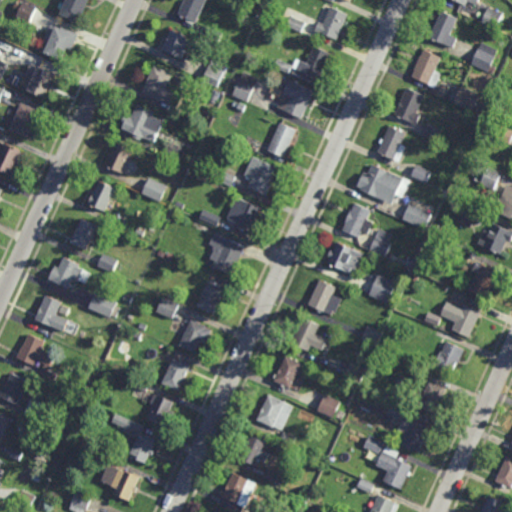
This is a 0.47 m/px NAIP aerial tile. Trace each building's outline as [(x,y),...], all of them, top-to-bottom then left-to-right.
[(69,0),(63,15),(82,23),(91,0),(69,0)] [(188,0),(180,19),(195,27),(207,0),(188,0)] [(37,8),(30,21),(16,14),(18,10),(13,7),(16,1),(22,4),(23,1),(37,8)] [(503,12),(497,27),(483,21),(489,6),(503,12)] [(334,9),(349,14),(339,41),(317,34),(320,22),(328,25),(334,9)] [(430,39),(453,47),(457,38),(450,35),(457,19),(440,12),(430,39)] [(301,33),(286,25),(291,15),(306,23),(301,33)] [(48,53),(66,61),(78,35),(59,26),(56,31),(50,28),(44,40),(52,44),(48,53)] [(219,40),(204,34),(208,26),(222,32),(219,40)] [(165,51),(185,60),(194,40),(173,31),(165,51)] [(34,46),(28,43),(32,34),(38,37),(34,46)] [(489,71),(472,63),(482,42),(499,50),(489,71)] [(315,47),(331,54),(319,80),(298,71),(302,60),(308,63),(315,47)] [(303,57),(297,54),(300,49),(305,51),(303,57)] [(410,77),(435,88),(440,76),(433,72),(439,58),(422,50),(410,77)] [(0,78),(2,79),(8,64),(0,59),(0,78)] [(288,73),(274,67),(277,59),(292,66),(288,73)] [(217,87),(203,80),(209,65),(216,68),(219,63),(227,67),(217,87)] [(144,92),(171,105),(177,92),(168,88),(174,76),(156,67),(144,92)] [(33,90),(48,97),(58,75),(43,68),(33,90)] [(247,101),(232,94),(235,86),(230,84),(233,76),(239,78),(242,70),(258,77),(247,101)] [(291,80),(315,93),(302,119),(266,102),(273,88),(284,93),(291,80)] [(474,110),(455,102),(462,86),(481,94),(474,110)] [(218,100),(210,97),(213,89),(221,92),(218,100)] [(393,114),(415,124),(419,116),(414,114),(422,97),(405,89),(393,114)] [(242,111),(236,108),(238,102),(245,105),(242,111)] [(31,136),(41,111),(21,103),(11,127),(31,136)] [(123,130),(157,144),(166,124),(154,120),(156,115),(140,108),(135,121),(128,118),(123,130)] [(436,139),(423,133),(427,123),(441,130),(436,139)] [(283,124),(298,132),(285,161),(269,153),(283,124)] [(511,139),(511,142),(497,137),(502,125),(511,129),(511,139)] [(375,152),(398,163),(405,149),(397,146),(403,135),(387,127),(375,152)] [(180,163),(164,155),(170,141),(186,149),(180,163)] [(0,150),(0,169),(13,175),(23,150),(4,142),(0,150)] [(109,166),(125,173),(134,150),(118,143),(109,166)] [(254,157),(278,168),(271,184),(275,186),(270,197),(249,187),(253,180),(245,176),(254,157)] [(428,182),(412,176),(416,165),(432,171),(428,182)] [(488,167),(489,166),(503,173),(495,189),(477,180),(484,165),(488,167)] [(369,166),(409,182),(404,196),(393,192),(388,203),(355,190),(361,173),(366,174),(369,166)] [(231,187),(216,180),(221,170),(235,176),(231,187)] [(160,201),(142,193),(149,177),(167,185),(160,201)] [(91,203),(107,210),(117,189),(101,182),(91,203)] [(491,212),(511,220),(511,187),(503,184),(491,212)] [(237,197),(263,209),(254,232),(227,221),(237,197)] [(119,208),(118,208),(117,205),(122,202),(125,208),(120,210),(119,208)] [(481,208),(475,221),(474,221),(471,227),(460,222),(463,215),(457,212),(460,206),(465,208),(468,202),(481,208)] [(341,231),(358,238),(362,231),(367,233),(373,221),(366,218),(369,210),(353,203),(341,231)] [(426,229),(403,219),(410,203),(433,213),(426,229)] [(217,226),(199,219),(203,210),(221,217),(217,226)] [(82,220),(98,225),(89,250),(73,244),(82,220)] [(475,245),(499,256),(505,242),(510,244),(511,239),(511,234),(490,225),(487,233),(482,231),(475,245)] [(385,256),(370,250),(380,228),(392,233),(388,242),(391,244),(385,256)] [(433,241),(428,238),(431,232),(436,235),(433,241)] [(217,234),(247,248),(234,275),(215,266),(218,261),(212,257),(216,248),(211,246),(217,234)] [(429,251),(424,249),(427,242),(432,244),(429,251)] [(328,265),(353,275),(361,255),(337,244),(328,265)] [(163,257),(157,254),(159,249),(165,252),(163,257)] [(171,261),(165,259),(168,252),(174,255),(171,261)] [(113,272),(98,265),(103,253),(118,260),(113,272)] [(51,280),(69,289),(75,277),(86,283),(91,273),(80,268),(81,264),(67,257),(62,268),(58,266),(51,280)] [(479,266),(469,286),(485,294),(495,274),(479,266)] [(388,303),(370,295),(379,273),(397,281),(388,303)] [(310,307),(333,317),(336,311),(338,312),(344,299),(335,295),(338,288),(322,281),(310,307)] [(211,284),(227,291),(217,314),(200,307),(211,284)] [(110,318),(89,308),(97,292),(118,302),(110,318)] [(130,303),(123,299),(125,294),(133,297),(130,303)] [(38,320),(70,332),(74,321),(66,318),(70,307),(63,304),(64,301),(47,295),(38,320)] [(172,319),(156,312),(163,297),(179,304),(172,319)] [(449,331),(466,339),(478,314),(461,306),(459,311),(445,304),(439,315),(453,322),(449,331)] [(304,320),(319,326),(316,334),(328,338),(323,351),(312,346),(310,352),(294,346),(304,320)] [(194,322),(215,331),(209,344),(204,342),(200,350),(184,343),(194,322)] [(378,345),(362,339),(368,326),(383,333),(378,345)] [(140,340),(132,337),(135,331),(142,334),(140,340)] [(21,357),(39,364),(41,359),(54,365),(58,356),(42,349),(46,340),(31,334),(21,357)] [(433,367),(450,374),(461,351),(444,343),(433,367)] [(278,382),(294,388),(303,363),(287,357),(278,382)] [(178,359),(192,367),(179,392),(164,384),(178,359)] [(360,384),(345,377),(352,363),(367,370),(360,384)] [(4,398),(19,404),(28,381),(13,375),(4,398)] [(149,385),(146,392),(135,388),(138,381),(149,385)] [(416,408),(432,416),(444,391),(427,383),(416,408)] [(154,394),(177,404),(167,428),(151,421),(158,406),(150,402),(154,394)] [(340,418),(335,415),(334,418),(317,411),(324,395),(340,402),(338,408),(343,410),(340,418)] [(259,420),(275,428),(286,404),(270,397),(259,420)] [(37,425),(22,417),(31,398),(47,406),(37,425)] [(0,443),(3,445),(14,419),(0,413),(0,443)] [(416,452),(427,429),(404,418),(396,433),(405,437),(401,445),(416,452)] [(85,431),(78,428),(80,422),(87,425),(85,431)] [(292,446),(280,440),(284,431),(296,437),(292,446)] [(241,459),(260,467),(263,460),(269,462),(273,454),(263,450),(266,442),(251,435),(241,459)] [(142,436),(152,441),(154,436),(160,439),(148,463),(133,456),(142,436)] [(379,454),(363,447),(369,436),(384,443),(379,454)] [(19,459),(8,454),(11,447),(22,452),(19,459)] [(101,461),(96,458),(98,452),(104,455),(101,461)] [(398,489),(408,468),(380,455),(375,466),(387,471),(382,482),(398,489)] [(503,457),(511,461),(511,482),(509,489),(492,481),(503,457)] [(109,466),(140,478),(132,499),(117,493),(119,487),(103,481),(109,466)] [(281,487),(263,479),(268,468),(282,474),(281,476),(285,477),(281,487)] [(40,483),(33,480),(36,472),(43,475),(40,483)] [(224,499),(246,507),(256,483),(234,474),(224,499)] [(371,493),(358,487),(362,478),(375,484),(371,493)] [(86,510),(85,511),(79,511),(69,508),(72,503),(71,502),(77,488),(93,496),(86,510)] [(294,502),(284,498),(286,492),(296,496),(294,502)] [(31,508),(19,502),(22,494),(34,500),(31,508)] [(481,511),(489,496),(504,503),(499,511),(481,511)] [(389,511),(393,504),(377,497),(369,511),(389,511)]
